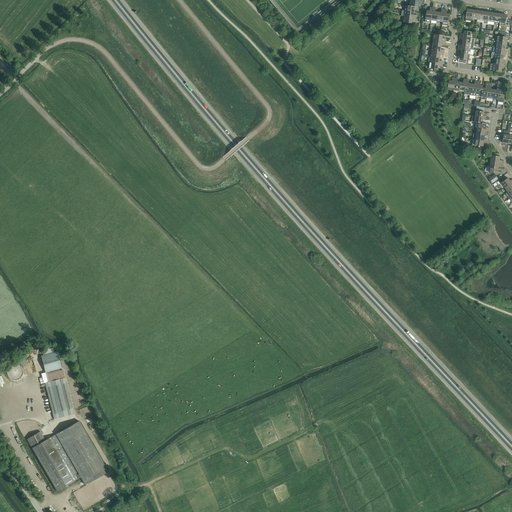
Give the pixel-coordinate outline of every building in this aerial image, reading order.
[(470,8),(464,7),(463,13),(466,14),(465,18),(471,19),(473,10),(470,10),(470,8)] [(504,13),(501,13),(499,23),(505,24),(505,25),(508,26),(509,20),(506,20),(507,15),(504,14),(504,13)] [(469,55),(460,54),(460,56),(459,56),(458,62),(468,64),(469,55)] [(494,90),(492,99),(498,99),(500,82),(498,81),(496,90),(494,90)] [(476,107),(476,110),(475,116),(486,118),(486,116),(483,115),(484,112),(483,112),(483,108),(476,107)] [(510,127),(508,127),(508,131),(504,130),(502,143),(508,144),(509,133),(510,127)] [(488,179),(492,184),(498,179),(495,174),(488,179)] [(508,178),(505,180),(503,177),(498,181),(500,184),(501,183),(504,188),(511,181),(511,179),(510,181),(508,178)] [(61,368),(57,351),(41,355),(45,372),(61,368)] [(41,377),(35,379),(39,390),(43,389),(42,387),(45,386),(41,377)] [(65,378),(50,381),(45,383),(54,419),(74,414),(65,378)] [(78,421),(45,440),(40,431),(27,439),(57,491),(81,477),(85,485),(108,472),(78,421)]
